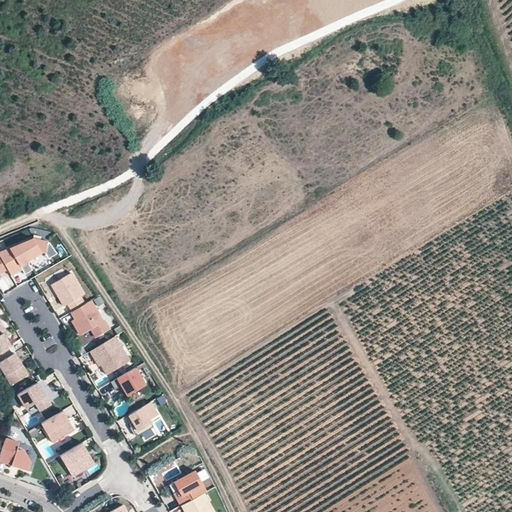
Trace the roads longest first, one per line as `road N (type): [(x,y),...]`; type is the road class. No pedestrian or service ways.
road 1 (track): [(0,231),(39,216),(57,228),(171,399),(233,511)]
road 2 (residential): [(63,361),(65,347),(26,291),(13,303),(42,356),(52,359)]
road 3 (residential): [(129,472),(63,361)]
